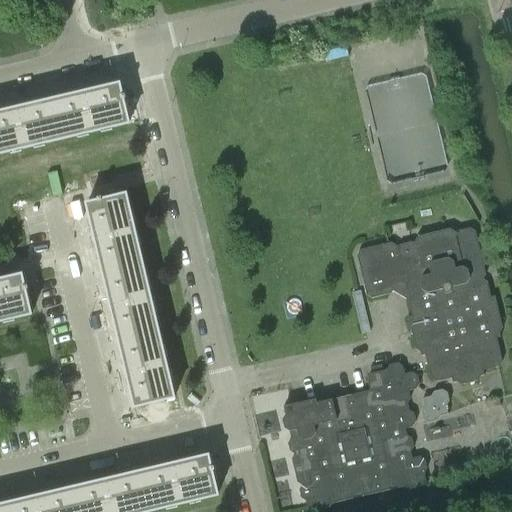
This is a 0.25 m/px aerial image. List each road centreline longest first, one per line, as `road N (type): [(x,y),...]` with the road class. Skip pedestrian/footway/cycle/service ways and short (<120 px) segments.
road 1 (residential): [(231,416),(144,46)]
road 2 (residential): [(110,447),(51,201)]
road 3 (residential): [(144,46),(331,0)]
road 4 (residential): [(0,80),(144,46)]
road 5 (residential): [(110,447),(231,416)]
